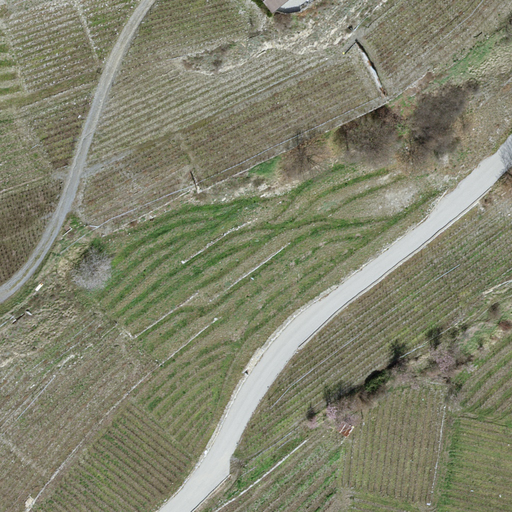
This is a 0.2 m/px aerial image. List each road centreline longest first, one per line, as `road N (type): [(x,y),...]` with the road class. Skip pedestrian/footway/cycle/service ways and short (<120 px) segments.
road 1 (unclassified): [(511,147),(440,218),(293,335),(201,484),(173,511)]
road 2 (track): [(151,0),(117,52),(51,233),(0,294)]
